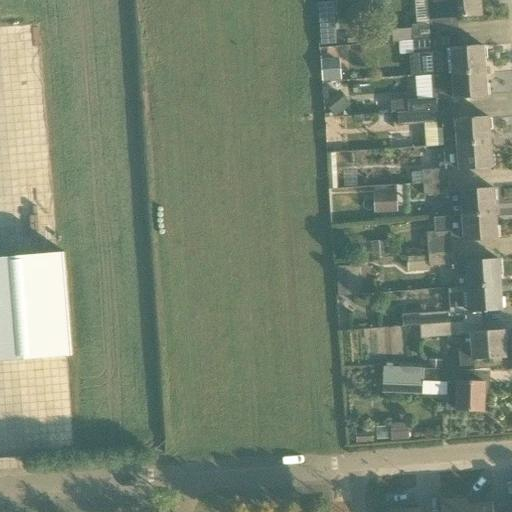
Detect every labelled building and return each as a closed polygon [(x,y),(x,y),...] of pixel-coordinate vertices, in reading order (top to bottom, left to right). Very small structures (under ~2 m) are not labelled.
[(412,25),(413,40),(458,37),(457,17),(481,15),(479,0),(426,0),(428,17),(434,17),(434,23),(412,25)] [(334,2),(317,3),(318,18),(334,17),(334,2)] [(335,31),(318,32),(319,45),(336,44),(335,31)] [(433,52),(435,74),(435,75),(485,72),(483,46),(459,47),(458,37),(413,40),(414,53),(433,52)] [(337,58),(323,60),(325,82),(340,80),(337,58)] [(441,99),(449,98),(449,100),(487,97),(485,72),(435,75),(432,75),(433,99),(441,99)] [(340,91),(324,103),(335,117),(351,104),(340,91)] [(408,105),(409,112),(442,110),(441,99),(433,99),(408,101),(408,105)] [(426,147),(443,145),(490,142),(488,117),(456,119),(443,120),(442,110),(409,112),(397,113),(398,126),(425,124),(426,147)] [(492,168),(490,142),(443,145),(445,164),(440,165),(441,169),(422,171),(423,183),(448,182),(447,172),(460,171),(492,168)] [(449,199),(448,182),(423,183),(423,185),(424,196),(441,195),(442,200),(449,199)] [(463,216),(495,214),(493,188),(461,190),(463,216)] [(396,192),(372,193),(373,213),(397,212),(396,192)] [(495,214),(463,216),(433,218),(434,232),(426,233),(428,255),(453,252),(452,243),(497,239),(495,214)] [(388,241),(370,242),(371,259),(389,258),(388,241)] [(453,252),(428,255),(406,256),(407,272),(429,270),(429,266),(446,265),(447,270),(454,270),(453,252)] [(467,261),(468,276),(454,277),(455,288),(469,287),(500,285),(498,259),(467,261)] [(336,267),(337,296),(359,295),(357,266),(336,267)] [(500,285),(469,287),(470,313),(502,310),(500,285)] [(402,328),(414,327),(458,324),(457,314),(402,318),(402,328)] [(414,327),(415,339),(459,336),(458,324),(414,327)] [(472,332),(473,348),(457,349),(459,367),(474,366),(474,360),(506,358),(503,330),(472,332)] [(428,368),(441,369),(442,360),(428,359),(428,365),(428,368)] [(383,367),(383,371),(382,394),(423,395),(423,381),(447,382),(446,410),(484,411),(485,383),(468,382),(469,371),(441,370),(428,368),(428,369),(383,367)] [(408,429),(391,430),(392,439),(408,438),(408,429)] [(372,431),(355,433),(356,442),(372,441),(372,431)] [(468,511),(468,505),(467,499),(441,501),(442,511),(468,511)] [(468,511),(493,511),(493,503),(468,505),(468,511)]
